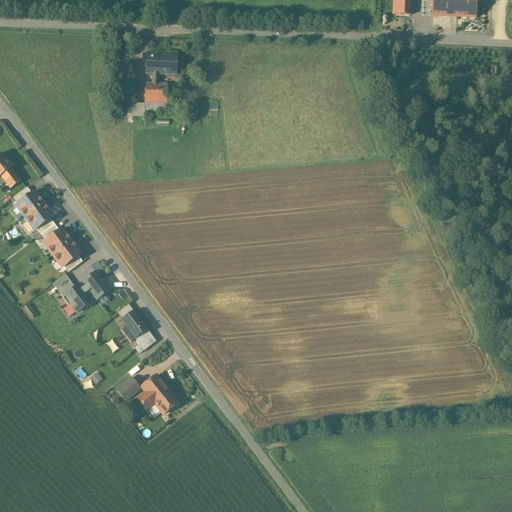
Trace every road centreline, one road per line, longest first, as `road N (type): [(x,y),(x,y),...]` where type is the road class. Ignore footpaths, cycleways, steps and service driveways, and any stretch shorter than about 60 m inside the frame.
road 1 (unclassified): [(0,23),(511,45)]
road 2 (unclassified): [(0,107),(299,511)]
